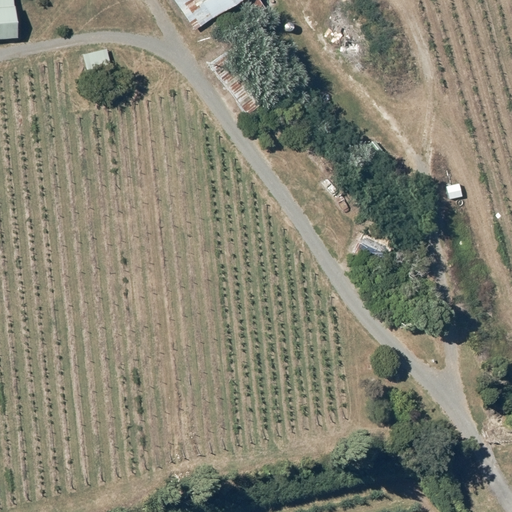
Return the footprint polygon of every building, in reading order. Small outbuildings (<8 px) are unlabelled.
[(0,0),(0,38),(15,38),(12,0),(0,0)] [(172,0),(194,31),(240,0),(172,0)] [(107,48),(81,53),(84,73),(111,69),(107,48)] [(245,70),(229,49),(208,64),(246,113),(266,97),(245,70)] [(370,141),(354,154),(367,170),(383,158),(370,141)] [(460,178),(444,182),(448,199),(464,195),(460,178)] [(397,231),(368,218),(353,251),(382,264),(397,231)]
